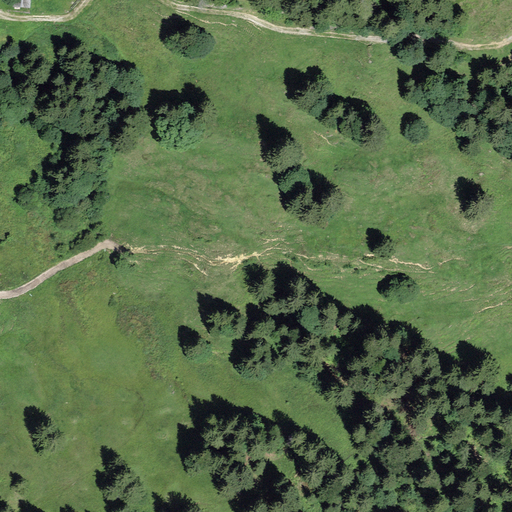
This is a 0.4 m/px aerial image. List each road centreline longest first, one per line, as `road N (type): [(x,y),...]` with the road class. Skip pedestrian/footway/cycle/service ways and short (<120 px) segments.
road 1 (track): [(166,0),(280,29),(491,46),(511,37)]
road 2 (track): [(131,249),(99,245),(0,295)]
